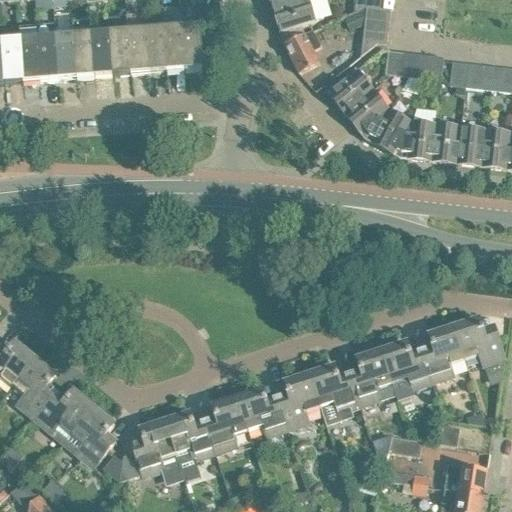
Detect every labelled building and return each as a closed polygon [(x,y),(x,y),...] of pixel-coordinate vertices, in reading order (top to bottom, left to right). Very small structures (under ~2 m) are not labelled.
[(308,0),(269,0),(273,11),(308,0)] [(326,18),(321,0),(308,0),(273,11),(280,36),(315,25),(314,21),(326,18)] [(380,11),(381,0),(357,0),(355,15),(367,10),(369,9),(380,11)] [(391,12),(380,11),(369,9),(367,10),(362,58),(377,46),(387,47),(391,12)] [(149,76),(146,32),(145,17),(127,18),(128,34),(131,78),(149,76)] [(95,80),(92,36),(91,23),(73,24),(74,37),(77,81),(95,80)] [(204,72),(201,28),(182,30),(185,74),(204,72)] [(185,74),(182,30),(164,31),(167,75),(185,74)] [(167,75),(164,31),(146,32),(149,76),(167,75)] [(312,32),(301,37),(284,47),(299,77),(320,66),(313,53),(321,49),(312,32)] [(131,78),(128,34),(110,35),(113,79),(131,78)] [(113,79),(110,35),(92,36),(95,80),(113,79)] [(77,81),(74,37),(56,39),(59,83),(77,81)] [(59,83),(56,39),(38,40),(41,84),(59,83)] [(41,84),(38,40),(21,41),(24,85),(41,84)] [(24,85),(21,41),(2,43),(5,87),(24,85)] [(401,79),(404,55),(388,53),(385,78),(401,79)] [(417,81),(419,57),(404,55),(401,79),(417,81)] [(428,83),(431,58),(419,57),(417,81),(428,83)] [(441,84),(444,64),(444,60),(431,58),(428,83),(441,84)] [(465,97),(469,67),(453,65),(450,88),(457,89),(456,96),(465,97)] [(345,116),(374,93),(364,80),(368,77),(368,72),(364,67),(329,96),(345,116)] [(482,92),(485,68),(469,67),(465,97),(466,97),(467,90),(482,92)] [(511,95),(511,71),(503,71),(500,94),(511,95)] [(360,136),(390,112),(374,93),(345,116),(360,136)] [(394,157),(412,125),(390,112),(360,136),(365,141),(394,157)] [(432,164),(436,127),(412,125),(394,157),(400,161),(432,164)] [(457,167),(461,130),(436,127),(432,164),(457,167)] [(482,170),(487,133),(461,130),(457,167),(482,170)] [(507,173),(511,136),(487,133),(482,170),(507,173)] [(494,329),(493,329),(483,333),(479,321),(453,330),(465,364),(480,359),(483,370),(488,368),(494,387),(502,384),(505,362),(494,329)] [(465,364),(453,330),(428,338),(432,349),(422,353),(433,387),(454,380),(450,369),(465,364)] [(13,389),(36,362),(15,345),(7,354),(0,347),(0,380),(1,379),(13,389)] [(433,387),(422,353),(411,356),(407,345),(381,353),(393,387),(407,383),(411,394),(433,387)] [(378,392),(393,387),(381,353),(356,361),(360,373),(349,376),(360,410),(382,403),(378,392)] [(33,424),(57,395),(48,388),(56,379),(36,362),(13,389),(24,398),(17,407),(15,409),(33,424)] [(339,380),(335,368),(310,377),(321,411),(326,426),(352,418),(350,413),(360,410),(349,376),(339,380)] [(321,411),(310,377),(284,385),(288,397),(278,400),(288,433),(309,426),(306,416),(321,411)] [(288,433),(278,400),(267,403),(263,392),(238,400),(249,434),(264,429),(267,440),(288,433)] [(63,448),(94,410),(73,393),(66,402),(57,395),(33,424),(63,448)] [(234,439),(249,434),(238,400),(212,409),(216,420),(204,424),(215,456),(238,449),(234,439)] [(116,444),(115,443),(107,437),(115,427),(94,410),(63,448),(93,473),(103,459),(116,444)] [(215,456),(204,424),(194,427),(191,416),(165,424),(176,458),(185,483),(200,478),(195,463),(215,456)] [(176,458),(165,424),(140,432),(143,444),(132,447),(135,455),(123,459),(123,465),(120,486),(142,478),(143,481),(165,473),(169,488),(185,483),(176,458)] [(440,448),(457,451),(460,432),(443,429),(440,448)] [(390,456),(420,460),(422,446),(392,442),(390,456)] [(114,458),(103,473),(120,486),(123,465),(114,458)] [(484,498),(487,474),(448,468),(444,492),(484,498)] [(429,481),(415,479),(384,474),(382,481),(428,489),(429,481)] [(0,480),(1,480),(0,479),(0,504),(1,504),(9,497),(5,492),(0,496),(0,480)] [(426,499),(428,489),(382,481),(379,492),(426,499)] [(481,511),(484,498),(444,492),(441,511),(481,511)] [(46,511),(49,509),(39,498),(32,505),(30,507),(29,511),(46,511)]
